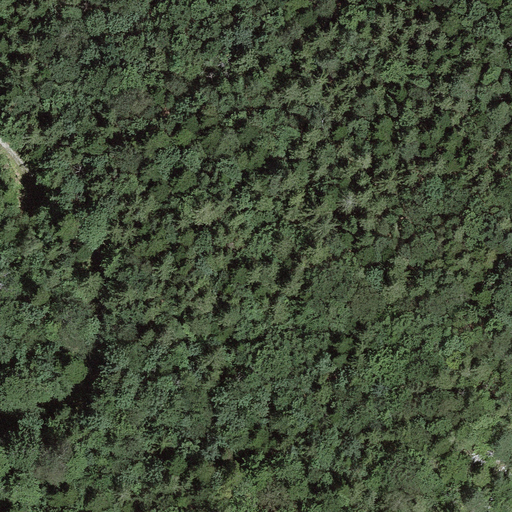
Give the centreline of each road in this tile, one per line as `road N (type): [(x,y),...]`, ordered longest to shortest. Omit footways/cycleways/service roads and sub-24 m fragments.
road 1 (track): [(96,355),(98,265),(87,240),(0,134)]
road 2 (track): [(0,412),(47,410),(74,398),(96,355)]
